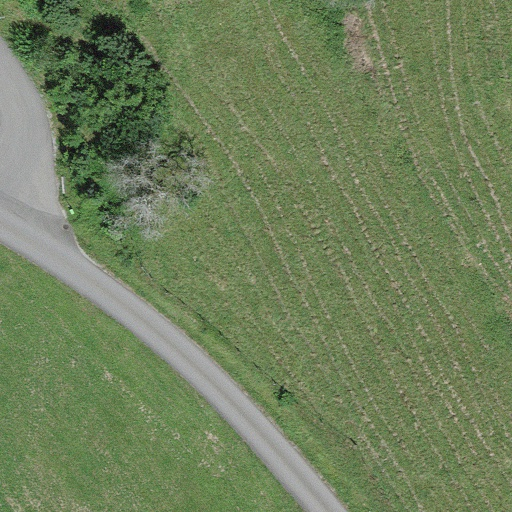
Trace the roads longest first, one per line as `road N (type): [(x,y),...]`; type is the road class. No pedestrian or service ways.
road 1 (unclassified): [(330,511),(238,406),(173,348),(0,222)]
road 2 (track): [(16,231),(24,144),(0,68)]
